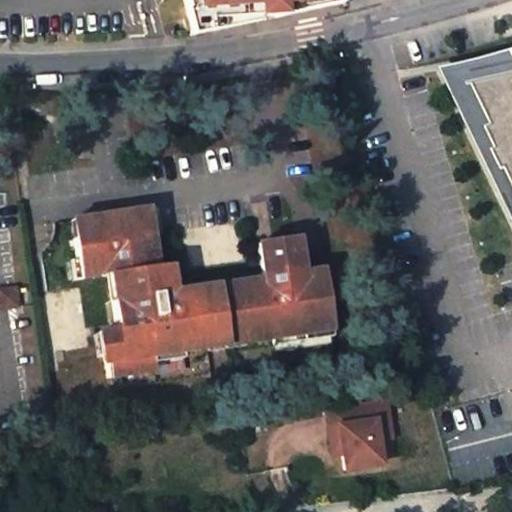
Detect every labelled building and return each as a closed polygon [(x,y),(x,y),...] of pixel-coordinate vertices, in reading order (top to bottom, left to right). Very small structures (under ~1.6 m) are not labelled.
[(182,0),(192,36),(285,15),(343,1),(343,0),(182,0)] [(511,223),(511,189),(509,190),(499,169),(495,171),(485,150),(489,148),(479,127),(484,124),(465,84),(460,85),(460,83),(511,71),(511,52),(510,54),(496,57),(461,66),(440,71),(448,88),(454,101),(462,118),(467,130),(473,141),(481,158),(490,178),(499,196),(507,212),(511,223)] [(511,71),(460,83),(460,85),(465,84),(484,124),(479,127),(489,148),(485,150),(495,171),(499,169),(509,190),(511,189),(511,71)] [(257,243),(261,281),(173,293),(169,267),(156,269),(148,211),(81,219),(83,237),(75,238),(81,280),(111,276),(119,330),(101,333),(107,378),(151,371),(149,357),(206,349),(204,341),(224,338),(242,335),(243,344),(330,332),(322,271),(302,275),(297,238),(257,243)] [(73,220),(75,238),(83,237),(81,219),(73,220)] [(225,346),(243,344),(242,335),(224,338),(225,346)] [(206,349),(225,346),(224,338),(204,341),(206,349)] [(386,421),(383,401),(323,409),(326,429),(336,428),(337,435),(332,436),(328,441),(329,451),(335,456),(340,455),(342,471),(379,465),(376,442),(379,441),(381,421),(386,421)] [(386,421),(381,421),(379,441),(389,440),(386,421)]
